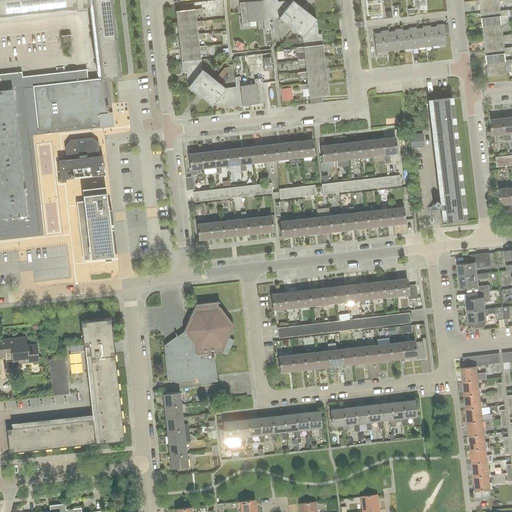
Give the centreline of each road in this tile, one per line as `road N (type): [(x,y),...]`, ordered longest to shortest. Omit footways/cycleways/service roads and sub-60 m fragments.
road 1 (residential): [(445,349),(447,375),(262,394),(248,269)]
road 2 (residential): [(167,132),(356,111),(357,78)]
road 3 (unclassified): [(248,269),(433,247)]
road 4 (residential): [(146,467),(127,285)]
road 5 (residential): [(185,277),(167,132)]
road 6 (residential): [(485,240),(470,97)]
road 7 (residential): [(167,132),(152,0)]
road 8 (unclassified): [(0,298),(127,285)]
